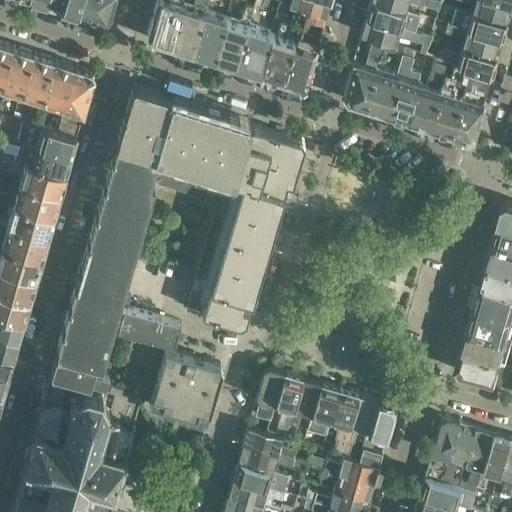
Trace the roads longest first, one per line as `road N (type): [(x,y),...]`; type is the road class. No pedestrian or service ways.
road 1 (residential): [(0,471),(119,56)]
road 2 (residential): [(490,165),(425,383)]
road 3 (residential): [(325,119),(119,56)]
road 4 (residential): [(325,119),(267,314)]
road 5 (residential): [(208,511),(265,321)]
road 6 (residential): [(425,383),(350,364),(338,342),(265,321)]
road 7 (residential): [(490,165),(325,119)]
road 8 (residential): [(425,383),(389,511)]
road 9 (residential): [(119,56),(0,18)]
road 10 (residential): [(325,119),(358,0)]
